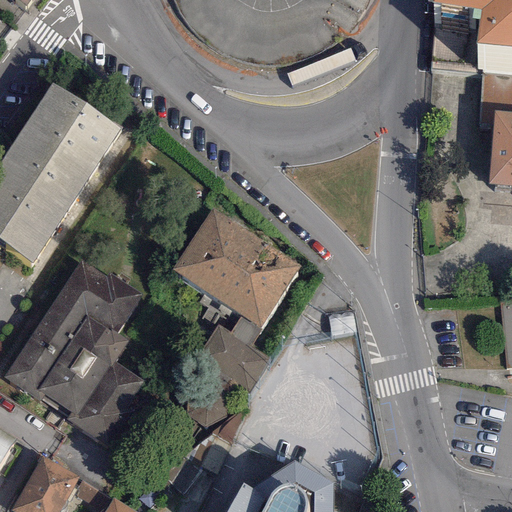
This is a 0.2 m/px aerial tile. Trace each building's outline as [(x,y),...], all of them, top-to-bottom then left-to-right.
[(6,0),(29,16),(41,0),(6,0)] [(511,0),(442,0),(438,42),(487,48),(483,82),(511,85),(511,0)] [(49,94),(0,172),(0,256),(39,281),(126,142),(49,94)] [(511,128),(495,128),(491,205),(511,205),(511,128)] [(210,222),(168,285),(255,342),(297,280),(210,222)] [(147,309),(82,265),(3,382),(107,451),(146,393),(118,374),(132,353),(122,346),(147,309)] [(0,486),(1,487),(23,451),(0,436),(0,486)] [(68,511),(82,490),(44,467),(16,511),(68,511)] [(302,478),(245,509),(243,511),(333,511),(332,493),(302,478)]
